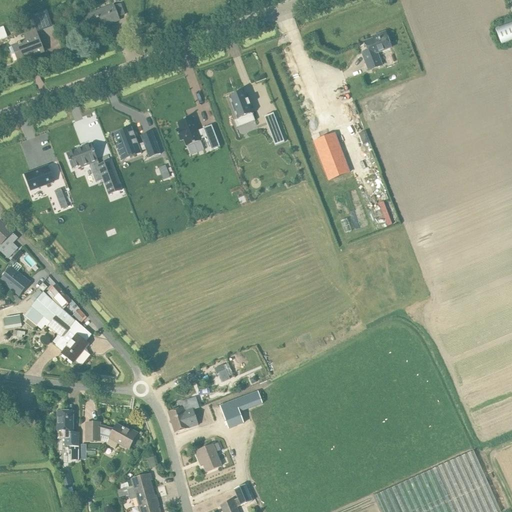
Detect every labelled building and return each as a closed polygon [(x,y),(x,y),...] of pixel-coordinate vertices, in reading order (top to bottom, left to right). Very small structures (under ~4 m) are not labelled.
[(74,21),(79,32),(99,24),(100,27),(119,20),(119,17),(125,16),(120,4),(114,6),(114,5),(74,21)] [(511,22),(495,30),(502,45),(511,40),(511,22)] [(12,46),(18,62),(44,52),(35,28),(23,33),(26,41),(12,46)] [(362,53),(368,71),(382,66),(377,54),(391,49),(385,33),(372,37),(373,39),(364,43),(367,51),(362,53)] [(244,93),(229,98),(237,120),(233,121),(236,129),(255,122),(249,106),(250,106),(249,106),(247,101),(248,101),(248,100),(247,101),(244,93)] [(270,131),(279,128),(273,113),(264,115),(270,131)] [(180,128),(176,130),(181,141),(184,140),(187,146),(202,141),(202,139),(207,137),(212,150),(221,147),(212,125),(204,128),(204,130),(199,132),(193,117),(178,123),(180,128)] [(131,129),(114,135),(118,146),(121,144),(127,160),(140,155),(131,129)] [(149,159),(160,155),(152,132),(141,137),(143,143),(146,150),(149,159)] [(334,137),(314,145),(328,183),(348,175),(334,137)] [(92,145),(66,155),(72,170),(81,167),(81,168),(92,164),(96,173),(100,172),(109,195),(122,190),(111,162),(99,166),(92,145)] [(48,167),(25,176),(31,191),(53,182),(48,167)] [(6,259),(9,262),(21,250),(14,243),(18,239),(12,233),(4,225),(5,225),(0,220),(0,255),(1,256),(2,255),(6,259)] [(22,293),(30,283),(11,268),(1,281),(11,289),(13,286),(22,293)] [(49,291),(46,293),(54,302),(63,310),(65,309),(65,307),(68,304),(72,308),(76,305),(72,301),(71,301),(57,285),(50,291),(49,291)] [(75,362),(82,367),(91,355),(84,350),(89,345),(86,343),(91,335),(75,321),(63,310),(54,302),(46,295),(40,290),(31,300),(34,303),(24,316),(36,327),(41,321),(48,326),(50,323),(51,324),(50,326),(62,336),(56,345),(63,351),(61,354),(73,364),(75,362)] [(73,315),(80,321),(85,316),(79,310),(73,315)] [(3,320),(4,330),(22,327),(20,316),(4,318),(3,320)] [(223,366),(214,370),(216,375),(218,374),(225,371),(228,377),(233,375),(228,364),(223,366)] [(19,396),(21,385),(0,382),(0,393),(6,394),(5,403),(17,404),(18,396),(19,396)] [(258,392),(220,406),(229,430),(244,424),(240,412),(262,404),(258,392)] [(17,418),(34,421),(37,406),(19,403),(17,418)] [(168,413),(175,433),(188,428),(182,409),(168,413)] [(70,460),(79,461),(79,433),(73,433),(73,412),(58,412),(57,431),(59,431),(58,438),(64,438),(64,447),(70,447),(70,460)] [(118,444),(128,449),(136,435),(128,431),(127,432),(116,426),(115,429),(101,425),(101,423),(85,423),(85,442),(101,442),(101,436),(110,439),(107,445),(115,449),(118,444)] [(200,459),(206,473),(221,466),(216,452),(221,450),(218,443),(213,445),(195,452),(198,460),(200,459)] [(500,511),(473,451),(373,496),(380,511),(500,511)] [(154,457),(147,458),(149,468),(156,467),(154,457)] [(117,491),(119,498),(122,497),(128,495),(153,488),(149,475),(131,480),(133,486),(129,487),(127,483),(121,485),(121,490),(117,491)] [(69,479),(63,481),(65,487),(71,485),(69,479)] [(220,506),(222,511),(238,511),(237,508),(252,502),(245,485),(234,490),(237,499),(233,501),(233,500),(220,506)] [(153,488),(128,495),(130,500),(136,498),(139,506),(156,502),(153,488)] [(159,511),(156,502),(139,506),(140,511),(159,511)]
